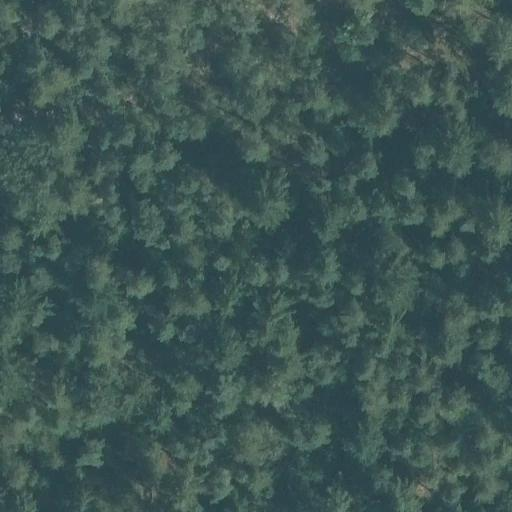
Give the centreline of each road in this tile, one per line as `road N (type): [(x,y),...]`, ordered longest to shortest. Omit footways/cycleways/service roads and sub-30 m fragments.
road 1 (track): [(207,511),(436,61),(446,0)]
road 2 (track): [(26,0),(11,147),(0,177)]
road 3 (track): [(511,119),(408,0)]
